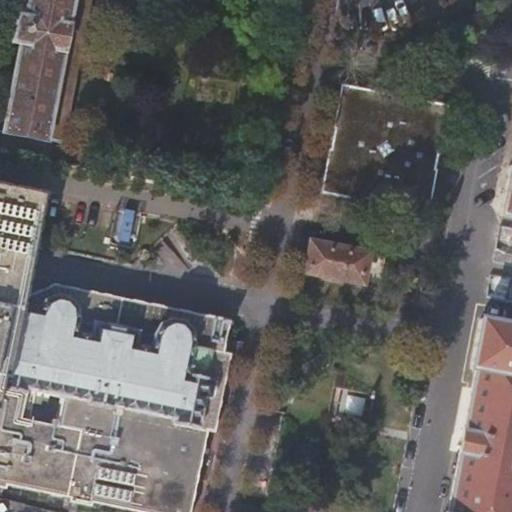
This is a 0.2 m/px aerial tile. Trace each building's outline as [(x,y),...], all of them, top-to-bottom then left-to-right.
[(26,0),(24,17),(15,15),(10,41),(19,43),(2,134),(43,142),(69,0),(26,0)] [(341,86),(321,194),(428,215),(449,106),(341,86)] [(511,511),(511,166),(508,166),(500,214),(511,216),(511,327),(480,322),(470,372),(476,372),(448,511),(511,511)] [(31,262),(43,202),(0,192),(0,491),(6,493),(7,489),(70,501),(69,505),(92,509),(92,505),(127,511),(191,511),(207,433),(214,434),(230,353),(241,355),(243,341),(225,338),(229,319),(52,285),(24,295),(31,262)] [(307,274),(362,284),(367,256),(367,255),(312,245),(311,245),(306,274),(307,274)]
